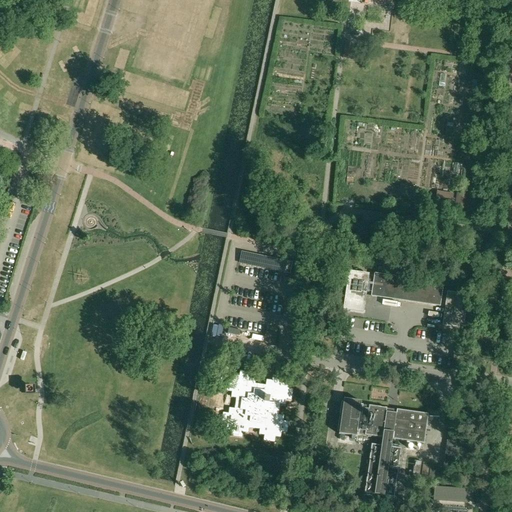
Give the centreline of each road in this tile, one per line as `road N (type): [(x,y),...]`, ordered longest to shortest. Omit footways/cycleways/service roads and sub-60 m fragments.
road 1 (residential): [(0,362),(115,0)]
road 2 (residential): [(227,511),(0,456)]
road 3 (unclassified): [(511,387),(280,353)]
